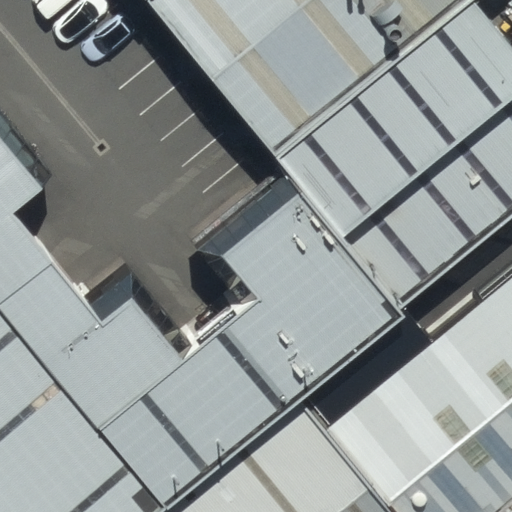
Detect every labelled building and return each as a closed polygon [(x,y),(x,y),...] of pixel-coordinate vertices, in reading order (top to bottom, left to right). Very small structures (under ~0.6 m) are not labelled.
[(143,0),(264,141),(428,0),(143,0)] [(511,62),(458,0),(428,0),(264,141),(400,298),(511,202),(511,62)] [(0,511),(158,511),(297,393),(392,312),(275,175),(198,241),(239,289),(174,345),(0,143),(0,511)] [(511,511),(511,279),(332,434),(399,511),(511,511)] [(399,511),(332,434),(297,393),(158,511),(399,511)]
